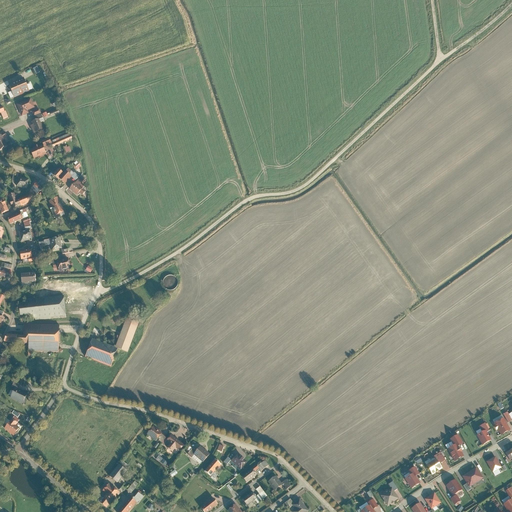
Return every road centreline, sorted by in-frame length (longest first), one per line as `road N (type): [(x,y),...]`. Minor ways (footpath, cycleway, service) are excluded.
road 1 (unclassified): [(440,56),(314,177),(235,202),(177,254),(96,294)]
road 2 (residential): [(284,462),(61,386)]
road 3 (residential): [(96,294),(101,255),(91,220),(41,175),(0,161)]
road 4 (residential): [(395,511),(511,437)]
